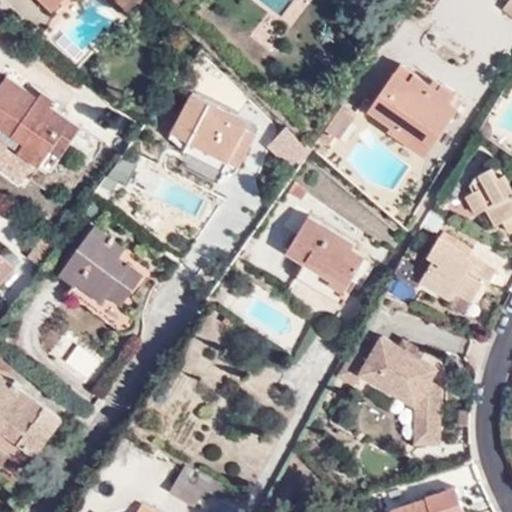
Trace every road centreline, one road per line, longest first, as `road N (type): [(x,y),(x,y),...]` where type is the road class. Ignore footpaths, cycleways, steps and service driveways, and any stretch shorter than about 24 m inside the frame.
road 1 (residential): [(38,511),(186,292)]
road 2 (residential): [(511,345),(495,423),(511,480)]
